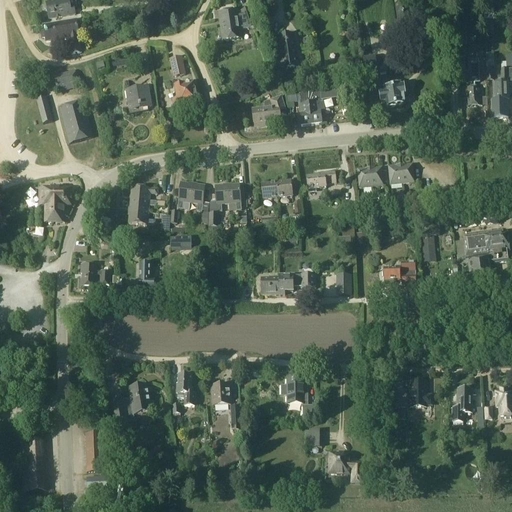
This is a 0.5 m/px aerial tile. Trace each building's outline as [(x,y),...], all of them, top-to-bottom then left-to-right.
[(46,5),(45,7),(46,11),(48,12),(49,20),(75,15),(74,8),(76,8),(74,0),(65,0),(46,3),(46,5)] [(406,0),(404,0),(394,2),(397,23),(409,21),(406,0)] [(238,11),(218,14),(223,43),(242,40),(241,30),(248,29),(248,31),(255,28),(253,23),(256,22),(253,14),(250,15),(249,9),(242,12),(243,15),(238,16),(238,11)] [(493,14),(483,14),(484,32),(493,32),(493,14)] [(44,32),(41,33),(42,39),(45,38),(46,43),(70,39),(70,44),(72,56),(80,54),(78,43),(77,37),(79,37),(76,21),(67,23),(43,27),(44,32)] [(444,34),(434,39),(441,52),(450,47),(444,34)] [(279,43),(273,44),(277,68),(282,67),(283,69),(298,67),(293,36),(278,38),(279,43)] [(493,54),(486,54),(487,69),(495,69),(493,54)] [(374,56),(361,58),(365,78),(374,77),(372,67),(376,66),(374,56)] [(182,58),(169,61),(173,79),(186,77),(182,58)] [(469,60),(459,61),(460,85),(468,85),(468,83),(468,74),(469,74),(469,69),(469,60)] [(471,89),(466,90),(467,108),(482,107),(481,89),(475,89),(475,83),(476,83),(479,83),(478,68),(469,69),(469,74),(468,74),(468,83),(471,83),(472,89),(471,89)] [(511,69),(500,70),(501,83),(508,83),(508,86),(511,85),(511,69)] [(276,70),(266,72),(268,79),(277,77),(276,70)] [(74,71),(53,77),(58,94),(79,88),(74,71)] [(267,83),(258,86),(260,92),(269,89),(267,83)] [(177,100),(173,101),(174,108),(179,107),(179,108),(180,108),(182,108),(185,108),(186,107),(191,106),(192,106),(195,106),(196,105),(198,104),(194,85),(175,88),(177,100)] [(301,106),(298,106),(299,116),(301,127),(322,125),(320,113),(325,113),(324,103),(323,99),(341,97),(340,85),(322,88),(299,91),(300,103),(301,106)] [(494,101),(492,101),(493,120),(507,119),(506,102),(508,102),(508,85),(494,86),(494,101)] [(384,93),(379,93),(381,106),(382,106),(381,103),(385,102),(386,109),(396,107),(397,109),(398,111),(402,110),(403,108),(403,106),(405,106),(403,97),(409,96),(410,95),(411,102),(409,88),(407,87),(402,88),(402,87),(383,90),(384,93)] [(130,99),(127,99),(128,107),(132,107),(132,112),(151,108),(148,89),(129,92),(130,99)] [(264,109),(253,110),(255,128),(271,126),(271,125),(281,124),(284,124),(283,113),(286,112),(281,97),(281,98),(275,99),(269,101),(269,102),(264,103),(264,109)] [(46,98),(36,101),(42,124),(52,121),(46,98)] [(83,103),(60,110),(70,145),(93,139),(83,103)] [(313,142),(296,145),(298,153),(315,150),(313,142)] [(413,166),(400,167),(402,186),(414,184),(413,166)] [(400,167),(388,168),(390,187),(402,186),(400,167)] [(382,169),(370,170),(371,189),(384,187),(382,169)] [(370,170),(357,171),(359,190),(371,189),(370,170)] [(314,178),(306,178),(308,191),(326,189),(326,186),(336,184),(335,174),(313,176),(314,178)] [(278,192),(276,192),(277,199),(293,198),(291,183),(277,185),(278,192)] [(178,203),(177,210),(182,211),(183,203),(190,204),(193,186),(180,184),(178,203)] [(277,185),(261,186),(263,201),(277,199),(276,192),(278,192),(277,185)] [(193,186),(190,204),(198,205),(197,213),(202,213),(202,212),(203,206),(203,204),(205,187),(193,186)] [(240,186),(227,187),(229,205),(236,205),(236,212),(241,212),(241,204),(240,186)] [(227,187),(215,187),(216,206),(217,214),(222,213),(221,206),(229,205),(227,187)] [(131,188),(130,200),(149,202),(150,195),(157,196),(158,190),(150,190),(131,188)] [(40,190),(39,207),(45,207),(45,224),(64,224),(65,207),(71,207),(71,191),(40,190)] [(130,200),(129,212),(148,214),(149,207),(156,208),(157,202),(149,202),(130,200)] [(355,203),(344,204),(346,220),(357,218),(355,203)] [(129,212),(128,225),(147,226),(155,227),(155,222),(148,221),(148,214),(129,212)] [(209,215),(209,229),(211,229),(218,229),(218,215),(218,214),(209,214),(209,215)] [(163,217),(162,232),(170,232),(171,218),(163,217)] [(432,218),(421,219),(423,257),(435,256),(432,218)] [(279,219),(262,220),(262,228),(279,227),(279,219)] [(507,233),(463,239),(466,258),(473,257),(474,263),(468,264),(470,280),(491,277),(490,265),(510,263),(509,252),(507,233)] [(367,235),(358,235),(358,246),(367,246),(367,235)] [(286,236),(286,246),(297,246),(297,236),(286,236)] [(192,238),(170,239),(171,251),(181,251),(181,248),(192,248),(192,238)] [(351,238),(339,238),(340,248),(351,247),(351,238)] [(302,251),(311,251),(310,241),(302,242),(302,251)] [(131,281),(131,290),(139,290),(139,292),(154,292),(154,291),(159,291),(160,282),(154,282),(154,281),(149,280),(149,273),(150,273),(151,264),(140,264),(139,280),(139,282),(131,281)] [(385,272),(383,273),(383,278),(385,279),(385,281),(387,281),(387,287),(395,286),(394,281),(400,281),(400,280),(402,280),(402,287),(415,286),(415,264),(402,264),(402,270),(400,270),(384,270),(385,272)] [(81,265),(80,288),(97,289),(97,277),(100,277),(100,286),(110,287),(111,272),(100,272),(100,273),(97,273),(98,266),(81,265)] [(279,277),(279,280),(280,280),(280,293),(281,293),(293,293),(293,288),(301,288),(301,290),(315,290),(315,276),(301,277),(293,277),(279,277)] [(261,281),(261,297),(281,297),(281,293),(280,293),(280,280),(279,280),(261,281)] [(438,286),(429,287),(430,299),(443,298),(443,292),(438,293),(438,286)] [(418,300),(409,300),(410,314),(419,314),(421,314),(421,300),(418,300)] [(432,304),(432,313),(452,314),(453,305),(432,304)] [(47,323),(35,323),(36,333),(47,332),(47,323)] [(435,328),(435,343),(451,344),(452,328),(435,328)] [(176,386),(176,395),(177,395),(177,400),(184,400),(184,407),(195,408),(195,395),(190,395),(190,394),(192,393),(192,389),(191,388),(191,378),(188,378),(187,377),(184,377),(183,378),(178,378),(178,386),(176,386)] [(287,396),(287,405),(303,405),(303,407),(302,407),(302,419),(315,419),(315,407),(307,407),(307,403),(308,403),(308,384),(304,384),(304,378),(290,378),(287,378),(287,386),(287,396)] [(411,384),(411,409),(426,409),(426,407),(431,406),(431,397),(426,397),(426,384),(411,384)] [(229,386),(211,387),(212,408),(231,406),(229,386)] [(123,400),(111,402),(114,422),(134,419),(133,416),(152,413),(147,387),(128,390),(130,401),(123,402),(123,400)] [(452,409),(452,423),(462,424),(463,411),(471,411),(472,392),(463,391),(462,391),(461,391),(459,391),(457,391),(456,409),(452,409)] [(500,394),(496,394),(497,409),(500,408),(500,418),(503,418),(505,420),(511,420),(511,417),(511,393),(507,394),(507,391),(500,392),(500,394)] [(239,408),(231,408),(232,424),(239,424),(240,424),(239,408)] [(509,428),(501,432),(505,438),(511,435),(509,428)] [(323,433),(309,433),(310,453),(323,453),(323,433)] [(99,435),(84,436),(86,474),(101,473),(99,435)] [(40,443),(20,444),(21,453),(40,452),(40,443)] [(330,459),(330,464),(331,464),(330,474),(348,475),(348,472),(353,472),(353,480),(352,486),(368,487),(368,480),(368,465),(360,465),(348,464),(349,457),(331,457),(331,459),(330,459)] [(185,477),(182,480),(183,485),(186,488),(191,488),(194,484),(194,480),(190,476),(185,477)] [(105,480),(86,481),(87,503),(109,502),(109,488),(105,488),(105,480)]
